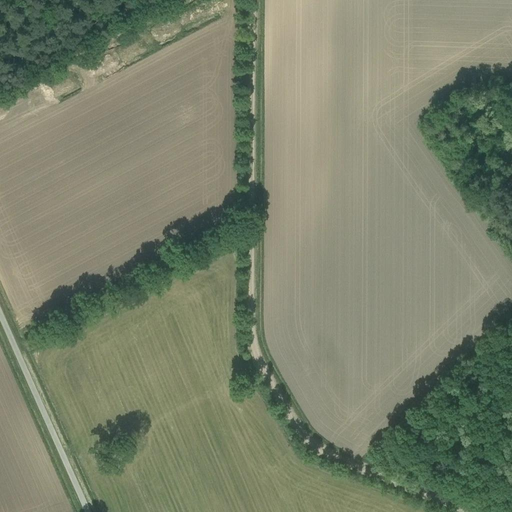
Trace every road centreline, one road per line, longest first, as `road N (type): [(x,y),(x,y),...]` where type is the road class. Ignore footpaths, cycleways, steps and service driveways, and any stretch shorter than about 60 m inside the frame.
road 1 (track): [(471,511),(312,444),(251,347),(250,0)]
road 2 (unclassified): [(0,313),(88,511)]
